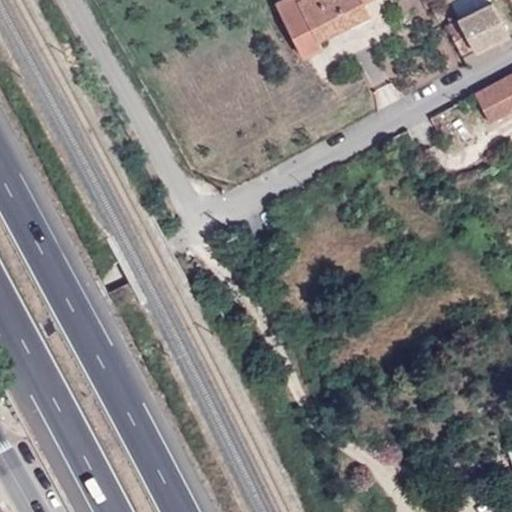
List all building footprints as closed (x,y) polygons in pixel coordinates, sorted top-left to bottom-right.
[(281,0),(276,3),(280,10),(297,1),(296,0),(281,0)] [(298,0),(297,1),(280,10),(303,56),(321,48),(317,40),(342,27),(339,21),(366,8),(362,1),(361,0),(298,0)] [(446,25),(462,57),(507,33),(497,15),(491,3),(446,25)] [(369,14),(366,8),(339,21),(342,27),(369,14)] [(497,15),(507,33),(511,30),(511,25),(504,12),(497,15)] [(462,57),(467,66),(511,43),(507,33),(462,57)] [(511,73),(476,92),(488,117),(511,105),(511,73)]
